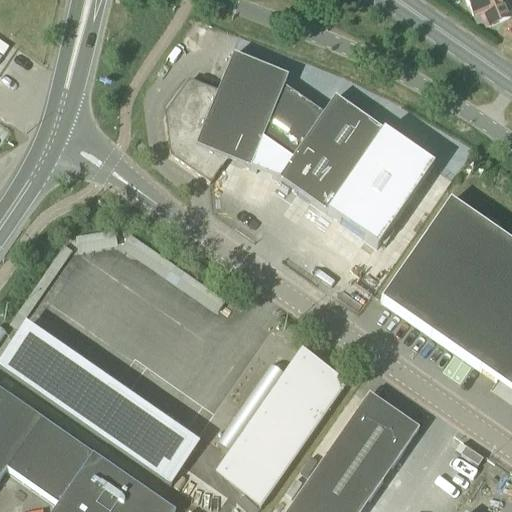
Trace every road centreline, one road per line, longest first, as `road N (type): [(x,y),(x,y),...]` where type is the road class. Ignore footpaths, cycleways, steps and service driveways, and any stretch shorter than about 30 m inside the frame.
road 1 (unclassified): [(53,134),(511,449)]
road 2 (unclassified): [(486,126),(382,66),(217,0)]
road 3 (primary): [(511,80),(395,0)]
road 4 (primary): [(53,134),(87,0)]
